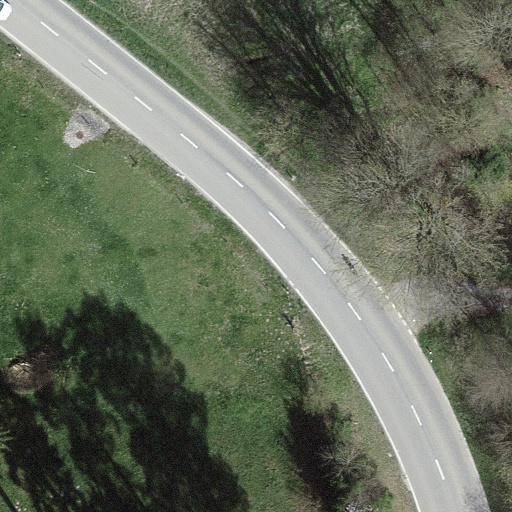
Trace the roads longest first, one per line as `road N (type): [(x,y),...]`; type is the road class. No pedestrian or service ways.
road 1 (secondary): [(8,0),(190,141),(311,257),(384,355),(454,511)]
road 2 (track): [(511,307),(441,296),(355,313)]
